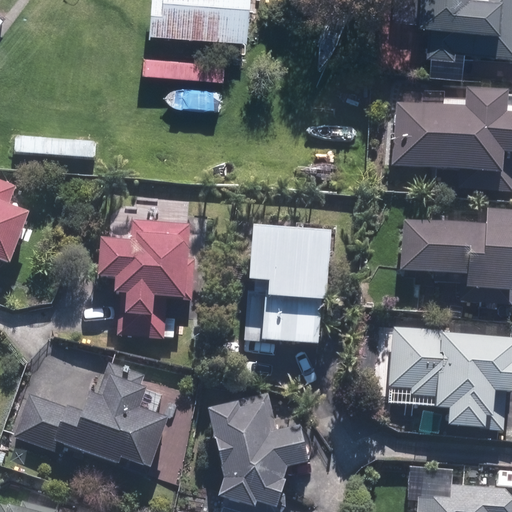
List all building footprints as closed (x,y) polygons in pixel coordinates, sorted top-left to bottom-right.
[(251,38),(253,0),(153,0),(151,32),(251,38)] [(511,0),(429,0),(425,59),(452,61),(453,55),(511,59),(511,0)] [(396,107),(391,169),(472,176),(471,189),(511,193),(511,189),(511,119),(503,119),(505,98),(464,95),(463,113),(441,111),(443,88),(403,85),(401,108),(396,107)] [(0,266),(8,270),(27,219),(6,211),(14,190),(0,184),(0,266)] [(403,225),(399,275),(464,281),(463,292),(509,296),(511,269),(511,219),(484,217),(483,232),(403,225)] [(120,299),(117,338),(162,341),(165,303),(181,304),(187,228),(133,224),(131,248),(100,246),(97,282),(115,284),(113,298),(120,299)] [(247,296),(243,343),(261,344),(261,346),(315,350),(324,240),(252,235),(248,288),(252,288),(252,297),(247,296)] [(511,399),(511,396),(511,345),(444,340),(444,336),(392,332),(386,408),(447,413),(445,428),(502,433),(505,399),(511,399)] [(29,398),(13,439),(63,458),(65,452),(115,470),(118,465),(141,473),(142,470),(147,472),(165,423),(137,413),(144,395),(139,393),(144,379),(107,366),(94,401),(88,399),(81,417),(29,398)] [(206,415),(221,484),(217,499),(216,503),(247,511),(252,511),(253,509),(261,511),(274,511),(282,486),(281,486),(285,473),(305,469),(296,433),(276,437),(267,397),(230,405),(231,409),(206,415)] [(508,511),(509,506),(497,495),(448,492),(449,484),(420,482),(419,504),(415,504),(414,511),(508,511)]
